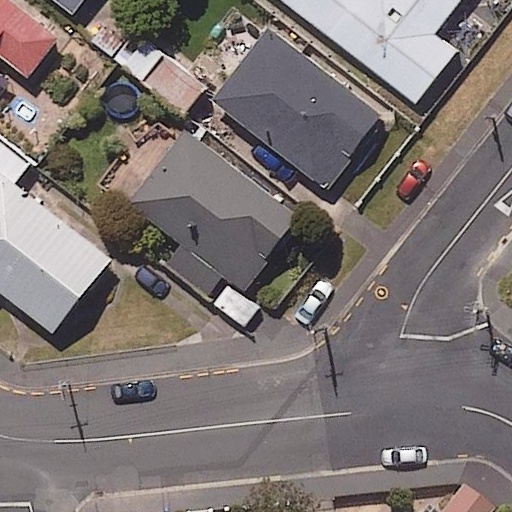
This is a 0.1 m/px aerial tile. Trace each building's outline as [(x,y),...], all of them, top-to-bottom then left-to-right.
[(63,42),(11,0),(0,0),(0,55),(32,81),(63,42)] [(54,0),(76,17),(90,0),(54,0)] [(455,0),(295,0),(415,93),(455,42),(435,26),(455,0)] [(385,107),(266,14),(209,86),(328,180),(385,107)] [(163,49),(114,15),(95,44),(144,77),(163,49)] [(172,60),(157,80),(194,107),(209,86),(172,60)] [(303,218),(163,128),(119,193),(189,241),(169,270),(214,301),(226,283),(248,298),(303,218)] [(34,165),(0,139),(0,292),(58,336),(115,261),(17,187),(34,165)] [(493,511),(463,488),(444,511),(493,511)]
